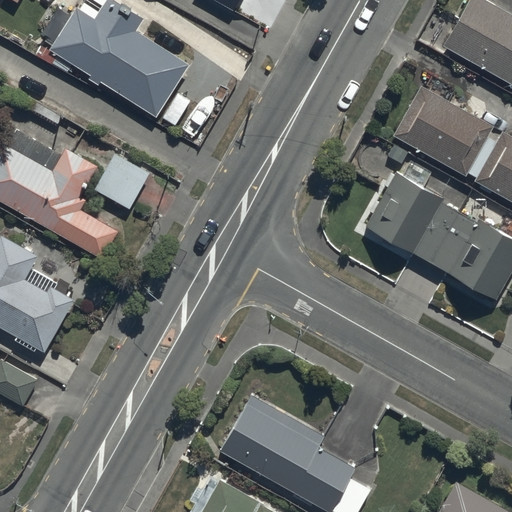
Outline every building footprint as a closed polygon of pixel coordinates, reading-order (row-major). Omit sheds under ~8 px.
[(75,8),(49,48),(90,75),(87,79),(97,85),(100,81),(156,118),(190,67),(136,31),(143,20),(113,0),(105,0),(92,20),(75,8)] [(239,0),(215,0),(234,10),(239,0)] [(511,14),(486,0),(468,0),(443,45),(511,84),(511,14)] [(491,127),(420,85),(391,135),(464,178),(467,172),(476,177),(473,182),(511,204),(511,135),(502,130),(496,142),(486,136),(491,127)] [(50,173),(0,145),(0,201),(102,258),(117,231),(83,213),(89,202),(79,197),(95,166),(64,149),(50,173)] [(149,173),(113,153),(93,189),(129,209),(149,173)] [(511,270),(511,238),(395,174),(366,227),(496,299),(511,270)] [(57,284),(30,269),(38,256),(0,234),(0,327),(43,352),(73,300),(54,289),(57,284)] [(0,359),(0,392),(23,406),(37,382),(0,359)] [(323,434),(250,395),(220,452),(332,511),(356,511),(369,489),(349,478),(354,468),(316,447),(323,434)] [(274,511),(219,480),(217,483),(210,479),(203,491),(195,487),(188,499),(195,503),(190,511),(274,511)] [(511,511),(457,481),(439,511),(511,511)]
